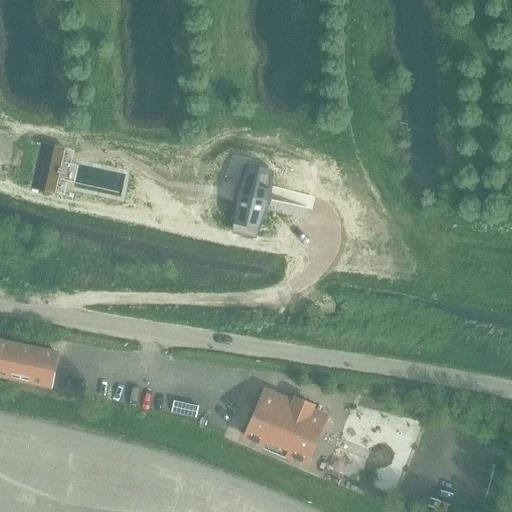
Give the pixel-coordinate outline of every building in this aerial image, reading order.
[(60,134),(45,134),(46,174),(60,174),(60,163),(67,163),(67,141),(60,141),(60,134)] [(257,138),(248,172),(257,205),(280,206),(287,172),(279,138),(257,138)] [(81,315),(82,304),(60,302),(59,314),(81,315)] [(0,341),(0,374),(50,385),(57,354),(0,341)] [(121,385),(125,368),(114,366),(110,382),(121,385)] [(177,398),(202,406),(205,395),(180,388),(177,398)] [(306,461),(325,417),(264,390),(245,434),(306,461)] [(373,459),(366,457),(381,411),(349,401),(332,451),(394,471),(398,459),(375,451),(373,459)] [(493,441),(491,450),(500,452),(503,443),(493,441)]
